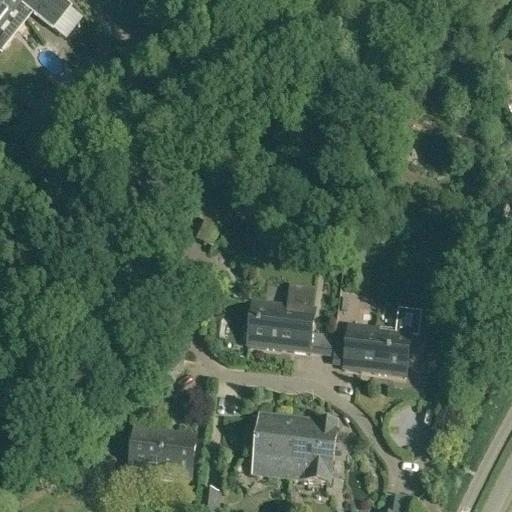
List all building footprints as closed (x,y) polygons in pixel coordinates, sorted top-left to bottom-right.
[(0,0),(0,30),(16,11),(1,0),(0,0)] [(1,0),(16,11),(20,4),(22,5),(54,31),(73,8),(63,0),(1,0)] [(213,6),(202,10),(206,21),(217,17),(213,6)] [(85,60),(96,72),(112,59),(102,46),(85,60)] [(0,200),(0,201),(11,192),(0,179),(0,200)] [(286,209),(265,206),(261,233),(291,238),(294,220),(285,219),(286,209)] [(132,228),(143,241),(159,260),(180,243),(168,229),(153,211),(132,228)] [(346,249),(328,246),(325,264),(343,267),(346,249)] [(366,261),(348,259),(344,292),(362,294),(366,261)] [(291,353),(310,356),(310,354),(309,354),(312,336),(315,313),(316,312),(252,304),(252,305),(253,305),(251,319),(253,319),(250,347),(249,347),(249,348),(280,352),(280,348),(291,349),(291,353)] [(343,370),(343,371),(362,374),(363,370),(374,371),(373,375),(404,379),(404,378),(404,377),(407,349),(409,350),(411,336),(418,337),(421,315),(398,312),(396,333),(394,333),(395,331),(379,329),(378,331),(348,328),(348,329),(349,329),(347,347),(344,368),(344,370),(343,370)] [(157,353),(154,380),(152,391),(170,393),(172,373),(181,374),(183,356),(157,353)] [(252,477),(291,482),(298,420),(259,416),(252,477)] [(298,420),(291,482),(330,486),(337,425),(298,420)] [(160,476),(160,480),(173,481),(173,480),(192,482),(192,481),(191,480),(196,439),(197,439),(197,438),(177,436),(177,440),(166,439),(166,434),(133,430),(133,432),(134,432),(132,445),(134,445),(131,473),(130,473),(130,475),(132,475),(132,473),(160,476)] [(215,511),(217,494),(203,492),(201,511),(215,511)]
